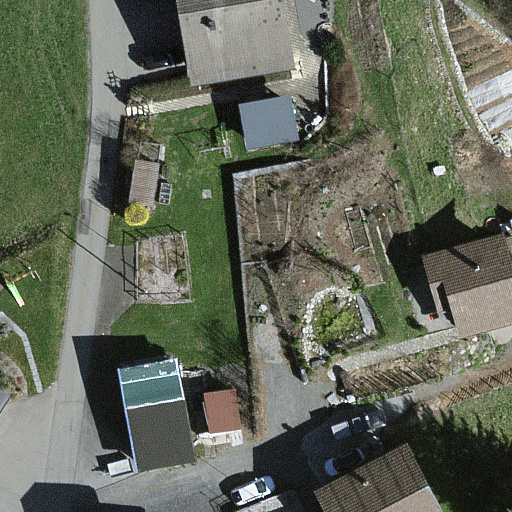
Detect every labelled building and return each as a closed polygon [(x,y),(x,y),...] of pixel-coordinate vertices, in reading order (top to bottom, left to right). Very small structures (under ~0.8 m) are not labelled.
[(279,0),(171,0),(184,76),(290,58),(279,0)] [(282,102),(241,110),(247,143),(289,135),(282,102)] [(511,320),(487,240),(419,261),(435,311),(447,307),(456,337),(511,320)] [(187,457),(169,364),(117,374),(135,467),(187,457)] [(425,511),(395,453),(311,496),(318,511),(425,511)]
